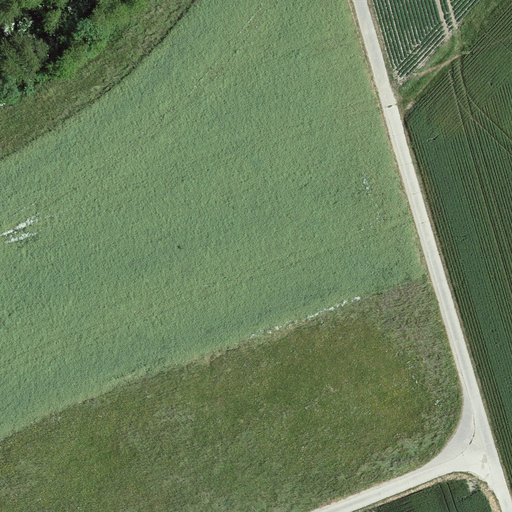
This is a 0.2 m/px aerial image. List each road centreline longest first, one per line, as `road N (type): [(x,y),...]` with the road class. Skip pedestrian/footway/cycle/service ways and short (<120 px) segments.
road 1 (track): [(491,448),(331,511)]
road 2 (track): [(394,118),(499,0)]
